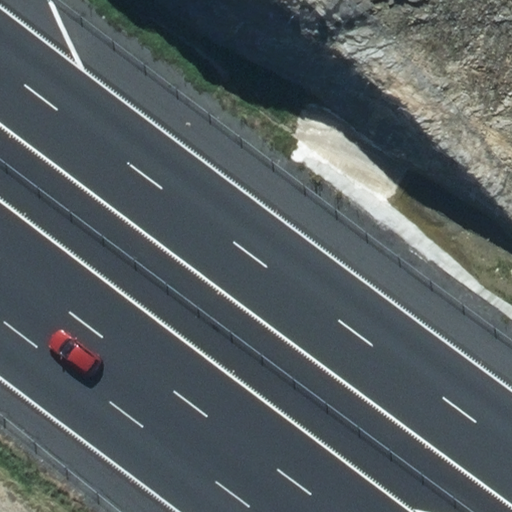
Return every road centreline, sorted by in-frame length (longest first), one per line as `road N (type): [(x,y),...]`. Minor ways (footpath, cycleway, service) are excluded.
road 1 (motorway): [(0,56),(511,454)]
road 2 (motorway): [(284,511),(0,284)]
